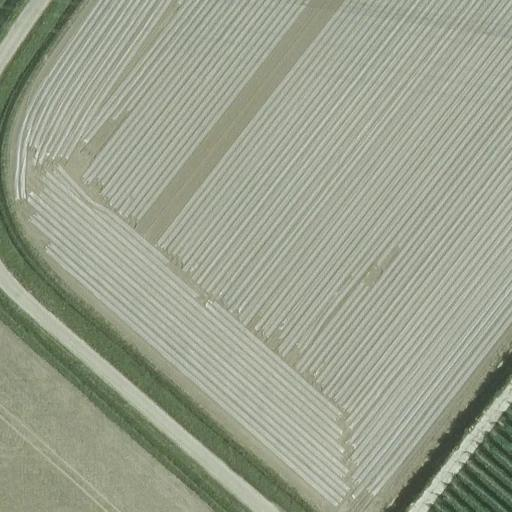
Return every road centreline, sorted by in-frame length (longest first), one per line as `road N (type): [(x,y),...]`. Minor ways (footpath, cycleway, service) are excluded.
road 1 (unclassified): [(262,511),(0,283),(0,60),(40,0)]
road 2 (track): [(418,511),(511,390)]
